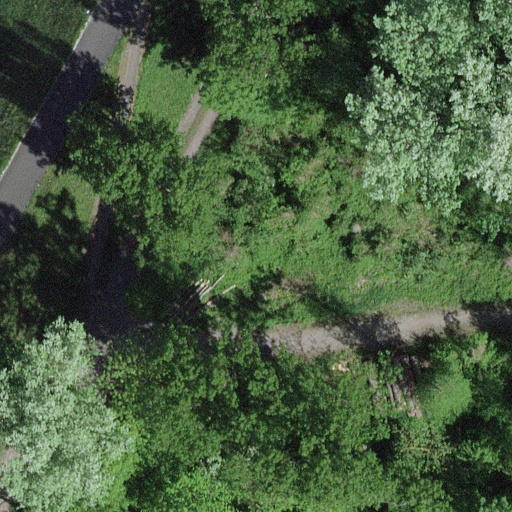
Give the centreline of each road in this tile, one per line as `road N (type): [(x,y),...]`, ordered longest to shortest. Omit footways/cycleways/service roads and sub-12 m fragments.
road 1 (track): [(0,506),(113,329),(291,0)]
road 2 (track): [(0,217),(120,0)]
